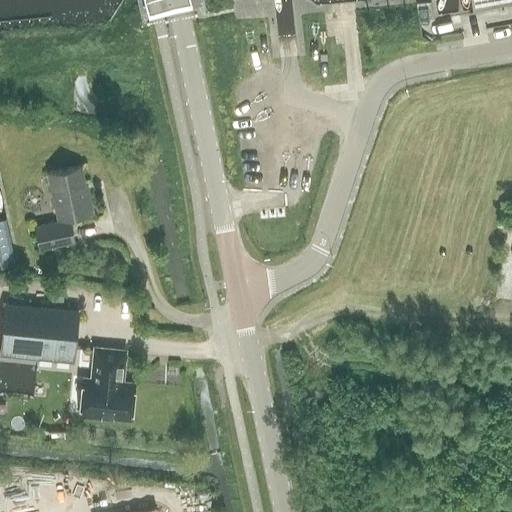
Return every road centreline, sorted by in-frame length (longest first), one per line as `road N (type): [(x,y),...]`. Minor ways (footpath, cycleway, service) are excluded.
road 1 (unclassified): [(237,286),(282,280),(319,253),(383,81),(402,68),(511,48)]
road 2 (secondary): [(237,286),(176,0)]
road 3 (secondary): [(283,511),(237,286)]
